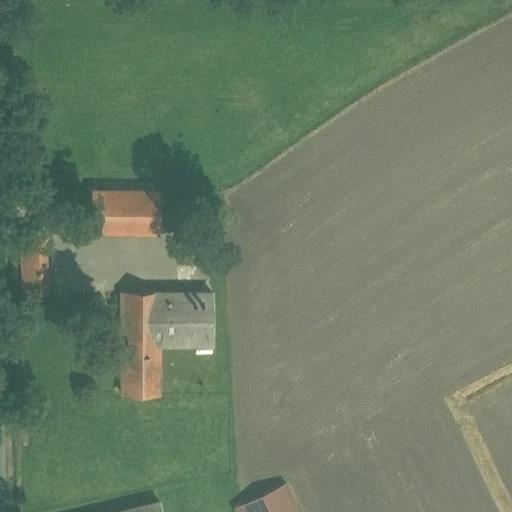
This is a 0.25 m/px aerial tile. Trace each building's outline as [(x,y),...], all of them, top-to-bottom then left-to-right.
[(162,191),(94,190),(93,230),(161,231),(162,191)] [(49,288),(49,228),(20,228),(20,288),(49,288)] [(214,291),(123,291),(123,337),(124,337),(161,337),(161,343),(214,343),(214,291)] [(161,337),(124,337),(124,393),(161,393),(161,343),(161,337)] [(301,511),(287,482),(236,507),(238,511),(301,511)] [(164,511),(162,501),(114,511),(164,511)]
